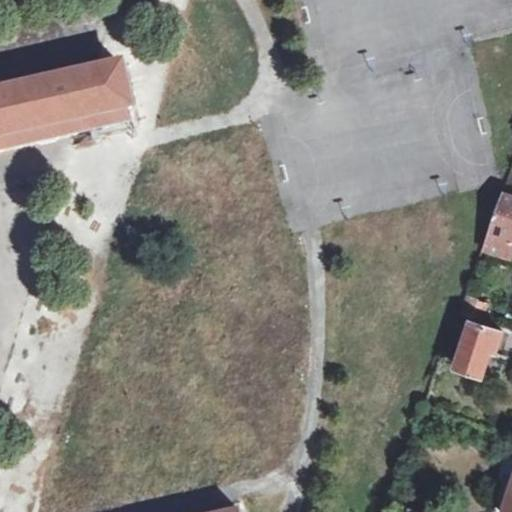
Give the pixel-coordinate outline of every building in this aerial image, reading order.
[(0,0),(0,511),(239,511),(239,510),(228,511),(0,511),(0,152),(134,122),(121,64),(0,90),(0,0)] [(511,191),(505,189),(491,229),(511,236),(511,191)] [(467,294),(461,310),(462,310),(474,314),(480,298),(467,294)] [(473,321),(458,367),(486,376),(494,350),(498,351),(505,331),(473,321)] [(511,511),(511,456),(506,455),(495,488),(498,489),(490,511),(511,511)]
